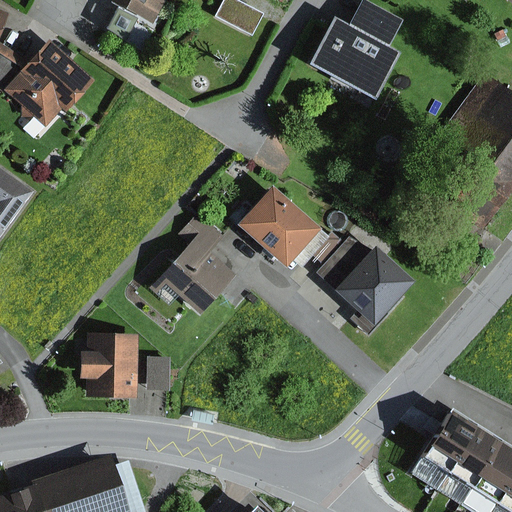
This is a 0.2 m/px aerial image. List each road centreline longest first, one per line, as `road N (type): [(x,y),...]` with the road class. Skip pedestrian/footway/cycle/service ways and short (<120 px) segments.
road 1 (residential): [(41,433),(152,434),(284,471),(325,469)]
road 2 (residential): [(325,469),(511,272)]
road 3 (residential): [(308,0),(231,139)]
